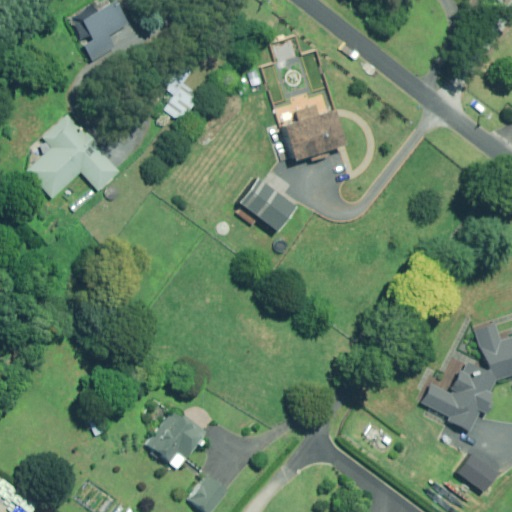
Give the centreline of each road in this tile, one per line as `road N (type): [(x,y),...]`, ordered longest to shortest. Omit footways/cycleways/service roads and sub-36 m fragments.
road 1 (residential): [(511,158),(306,0)]
road 2 (unknown): [(440,103),(368,199),(348,205),(321,189)]
